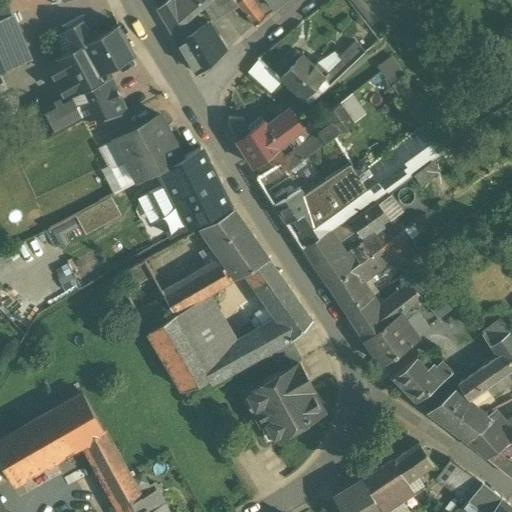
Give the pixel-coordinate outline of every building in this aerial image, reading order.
[(164,0),(156,7),(168,28),(199,1),(200,0),(164,0)] [(233,0),(200,0),(199,1),(212,18),(237,5),(236,3),(233,0)] [(263,17),(249,0),(239,0),(236,3),(237,5),(253,25),(263,17)] [(267,0),(274,8),(283,0),(267,0)] [(346,0),(327,0),(321,5),(337,24),(355,10),(346,0)] [(349,0),(370,23),(392,4),(387,0),(349,0)] [(106,2),(97,6),(107,26),(115,22),(106,2)] [(10,13),(0,17),(0,71),(29,59),(10,13)] [(116,21),(91,36),(81,19),(64,28),(73,46),(47,61),(65,96),(72,93),(108,75),(110,74),(107,68),(134,54),(116,21)] [(224,50),(206,22),(175,40),(195,72),(224,50)] [(354,39),(338,56),(341,59),(348,66),(364,50),(354,39)] [(296,50),(274,72),(279,77),(279,76),(308,103),(348,66),(341,59),(327,72),(316,62),(313,65),(296,50)] [(388,82),(403,72),(389,53),(375,64),(388,82)] [(274,72),(258,57),(249,68),(273,90),(282,80),(279,77),(274,72)] [(108,75),(72,93),(84,118),(124,112),(108,75)] [(402,75),(390,82),(407,109),(419,101),(402,75)] [(288,109),(265,126),(263,122),(247,133),(237,140),(253,166),(270,153),(298,132),(301,129),(294,119),(288,109)] [(307,110),(294,119),(301,129),(314,120),(307,110)] [(301,129),(298,132),(305,141),(316,132),(331,121),(325,112),(314,120),(301,129)] [(181,156),(159,114),(114,138),(99,146),(112,170),(105,174),(114,192),(119,189),(170,162),(181,156)] [(435,115),(420,126),(420,127),(441,154),(456,143),(435,115)] [(247,133),(242,118),(228,117),(227,125),(237,140),(247,133)] [(307,210),(306,210),(285,221),(302,246),(302,247),(303,248),(326,232),(330,229),(329,229),(341,221),(344,220),(347,219),(349,220),(377,202),(378,201),(441,154),(420,127),(357,173),(353,176),(354,176),(318,203),(307,210)] [(295,148),(279,160),(280,161),(285,170),(303,157),(324,142),(316,132),(305,141),(296,149),(295,148)] [(181,156),(170,162),(178,176),(147,194),(170,237),(228,203),(200,147),(181,156)] [(255,176),(256,177),(277,163),(270,153),(253,166),(255,176)] [(285,170),(280,161),(277,163),(256,177),(268,196),(311,168),(303,157),(285,170)] [(304,198),(299,189),(288,196),(285,191),(271,200),(285,222),(285,221),(306,210),(307,210),(318,203),(354,176),(353,176),(357,173),(352,166),(304,198)] [(422,169),(414,175),(420,184),(428,177),(422,169)] [(114,192),(80,210),(86,222),(126,201),(119,189),(114,192)] [(377,202),(349,220),(357,231),(355,232),(357,234),(359,233),(361,237),(388,218),(377,202)] [(260,262),(232,210),(199,229),(220,260),(234,279),(241,274),(260,262)] [(393,220),(378,232),(365,241),(371,253),(401,230),(393,220)] [(371,253),(357,264),(365,276),(394,257),(407,262),(421,252),(404,227),(371,253)] [(326,232),(303,248),(310,258),(309,259),(310,259),(333,243),(326,232)] [(333,243),(310,259),(327,285),(357,264),(371,253),(365,241),(351,252),(352,252),(345,260),(338,249),(345,245),(340,238),(337,241),(337,240),(333,243)] [(220,260),(162,295),(147,270),(168,258),(162,249),(114,274),(147,335),(205,297),(234,279),(220,260)] [(308,321),(260,262),(241,274),(275,321),(290,338),(308,321)] [(357,264),(327,285),(347,314),(370,299),(358,280),(365,276),(357,264)] [(434,270),(411,285),(421,297),(436,285),(434,282),(440,278),(434,270)] [(5,285),(0,289),(0,310),(6,317),(22,303),(5,285)] [(411,285),(360,322),(360,323),(355,327),(363,339),(387,323),(386,322),(395,316),(421,297),(411,285)] [(450,292),(430,307),(439,318),(459,303),(450,292)] [(275,321),(200,366),(179,329),(212,308),(205,297),(147,335),(182,392),(207,377),(210,382),(270,350),(290,338),(275,321)] [(403,326),(395,316),(386,322),(387,323),(363,339),(382,365),(418,339),(407,323),(403,326)] [(494,323),(480,333),(489,345),(503,335),(494,323)] [(503,335),(489,345),(497,356),(511,345),(511,333),(510,330),(506,333),(503,335)] [(290,338),(270,350),(280,369),(281,371),(298,362),(301,360),(301,359),(290,338)] [(511,345),(497,356),(457,384),(468,399),(484,387),(505,372),(508,371),(511,368),(511,345)] [(429,372),(415,357),(392,377),(415,401),(451,373),(442,362),(429,372)] [(298,362),(281,371),(280,369),(263,379),(264,380),(246,390),(255,406),(253,407),(253,408),(261,423),(262,423),(268,420),(276,436),(290,428),(291,429),(295,430),(303,425),(304,421),(304,420),(322,410),(305,380),(306,379),(307,378),(298,362)] [(505,372),(484,387),(490,396),(511,381),(505,372)] [(469,402),(452,389),(426,410),(453,431),(477,410),(478,410),(485,404),(478,396),(469,402)] [(75,390),(0,439),(0,467),(9,482),(78,439),(97,427),(75,390)] [(477,410),(453,431),(459,435),(484,414),(478,410),(477,410)] [(490,419),(484,414),(459,435),(485,456),(507,441),(511,437),(511,430),(505,422),(501,416),(493,423),(490,419)] [(97,427),(78,439),(119,511),(142,511),(146,510),(136,494),(123,473),(97,427)] [(511,447),(507,441),(485,456),(511,477),(511,447)] [(418,443),(392,460),(405,480),(430,463),(418,443)] [(481,482),(449,459),(441,470),(462,485),(453,497),(457,500),(463,504),(481,482)] [(392,460),(362,480),(363,481),(364,481),(375,500),(382,511),(386,511),(414,494),(405,480),(392,460)] [(362,480),(333,497),(341,511),(377,511),(372,502),(374,500),(363,481),(362,480)] [(146,510),(142,511),(173,511),(156,483),(136,494),(146,510)] [(493,492),(480,508),(485,511),(488,511),(500,497),(493,492)] [(511,511),(511,506),(500,497),(488,511),(511,511)]
